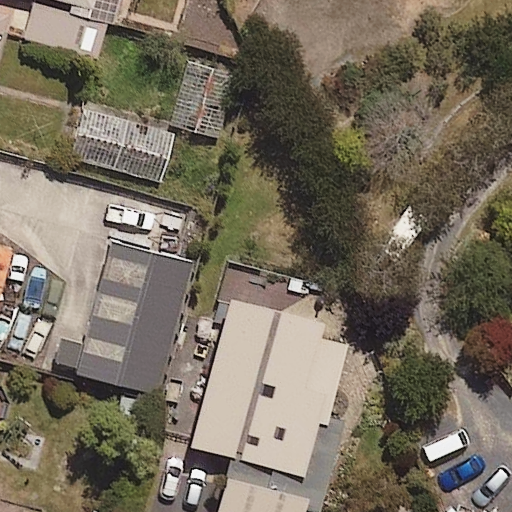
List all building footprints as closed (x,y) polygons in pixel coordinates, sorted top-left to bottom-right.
[(73,0),(133,16),(137,0),(73,0)] [(216,136),(236,69),(187,55),(168,122),(216,136)] [(157,180),(170,132),(78,106),(64,155),(157,180)] [(158,392),(193,260),(106,237),(93,286),(70,280),(48,363),(158,392)] [(314,332),(318,317),(220,291),(182,439),(227,451),(210,511),(298,511),(301,503),(316,507),(339,415),(324,411),(343,340),(314,332)]
